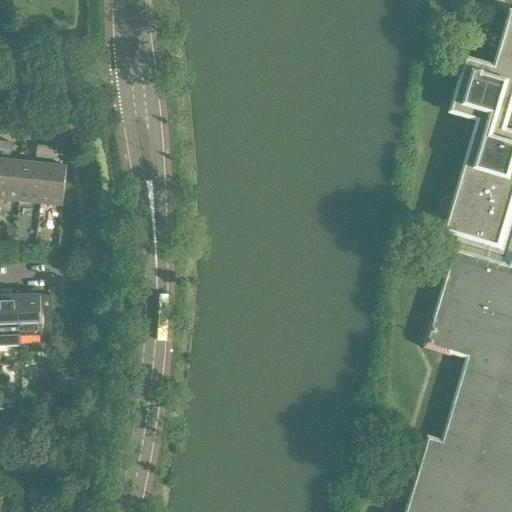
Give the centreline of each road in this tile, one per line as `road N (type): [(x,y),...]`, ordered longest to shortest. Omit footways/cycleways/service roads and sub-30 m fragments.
road 1 (tertiary): [(127,511),(153,346),(154,257),(138,81)]
road 2 (residential): [(0,84),(138,81)]
